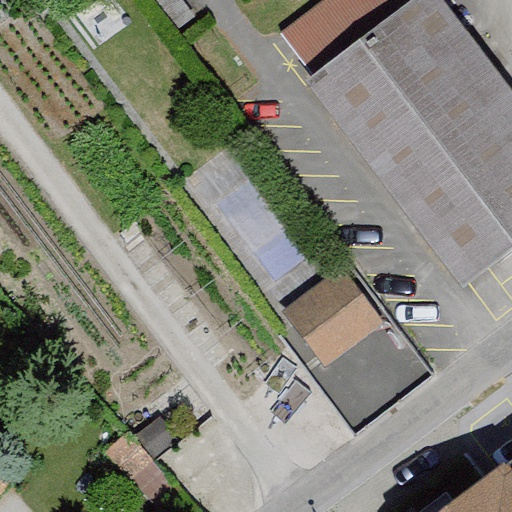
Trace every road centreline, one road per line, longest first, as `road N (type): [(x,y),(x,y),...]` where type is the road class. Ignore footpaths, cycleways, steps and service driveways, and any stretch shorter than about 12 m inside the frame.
road 1 (unknown): [(0,123),(170,343),(286,511)]
road 2 (residential): [(301,511),(511,354)]
